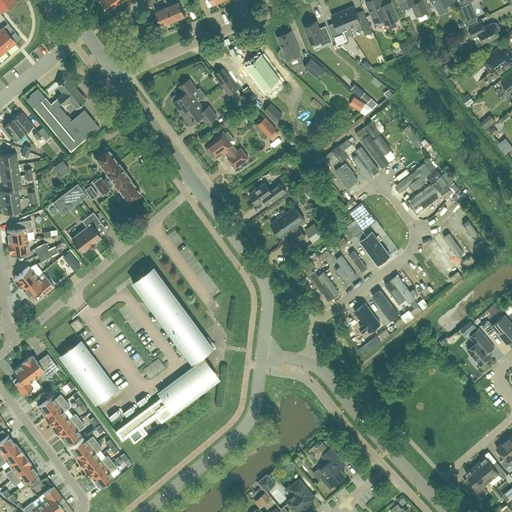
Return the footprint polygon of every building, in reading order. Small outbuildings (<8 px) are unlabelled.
[(16,0),(0,0),(0,12),(16,0)] [(98,0),(106,11),(117,3),(114,0),(98,0)] [(384,4),(381,0),(366,0),(365,0),(374,22),(382,18),(384,24),(397,19),(390,1),(384,4)] [(418,0),(416,1),(415,0),(398,0),(402,7),(411,4),(415,16),(428,11),(423,0),(418,0)] [(430,0),(434,1),(439,14),(449,10),(446,3),(453,0),(430,0)] [(179,1),(167,6),(173,20),(184,15),(179,1)] [(342,10),(349,28),(356,25),(358,30),(362,28),(365,34),(372,31),(365,14),(358,17),(353,5),(342,10)] [(474,5),(465,6),(469,23),(478,21),(474,5)] [(161,24),(173,20),(167,6),(155,11),(161,24)] [(343,30),(349,28),(342,10),(331,14),(336,26),(329,29),(335,42),(335,44),(346,39),(343,30)] [(320,31),(316,20),(303,25),(310,43),(319,39),(321,45),(332,41),(327,28),(320,31)] [(483,26),(481,21),(468,27),(473,37),(478,34),(483,44),(490,41),(490,39),(499,35),(497,31),(499,30),(500,28),(498,24),(495,23),(494,23),(493,22),(483,26)] [(3,26),(0,27),(0,43),(6,50),(16,42),(3,26)] [(300,53),(290,30),(277,36),(282,49),(279,49),(279,52),(281,56),(283,58),(285,57),(286,59),(300,53)] [(375,32),(370,33),(373,43),(378,42),(375,32)] [(346,38),(349,43),(357,39),(354,34),(346,38)] [(503,51),(499,46),(483,57),(485,59),(483,61),(490,71),(494,69),(497,74),(511,64),(509,62),(511,59),(511,52),(508,47),(503,51)] [(279,77),(261,53),(245,65),(263,89),(279,77)] [(325,69),(311,57),(304,66),(318,77),(325,69)] [(214,73),(221,83),(230,77),(222,67),(214,73)] [(511,72),(501,81),(505,87),(511,82),(511,83),(511,72)] [(237,88),(230,77),(221,83),(229,94),(237,88)] [(56,96),(59,100),(50,107),(42,98),(44,96),(37,88),(29,94),(30,95),(26,98),(69,150),(96,128),(99,126),(84,108),(71,119),(58,104),(61,102),(62,104),(68,98),(75,106),(78,103),(80,102),(83,99),(66,78),(62,81),(62,80),(61,82),(57,85),(62,91),(56,96)] [(172,101),(181,113),(198,100),(192,92),(196,89),(189,78),(179,86),(184,93),(180,96),(178,94),(176,94),(172,96),(172,99),(173,101),(172,101)] [(371,97),(355,83),(351,88),(367,102),(371,97)] [(474,101),(469,93),(463,98),(468,105),(474,101)] [(364,103),(353,96),(349,104),(360,110),(364,103)] [(204,109),(198,100),(181,113),(189,124),(201,116),(206,123),(216,116),(208,105),(204,109)] [(11,119),(23,133),(32,125),(21,111),(11,119)] [(276,129),(265,117),(255,126),(265,138),(276,129)] [(14,140),(23,133),(11,119),(2,126),(14,140)] [(384,127),(378,119),(374,123),(372,120),(364,125),(373,138),(381,132),(380,131),(384,127)] [(422,143),(409,125),(404,129),(417,147),(422,143)] [(367,131),(363,126),(355,132),(359,138),(367,131)] [(41,135),(38,130),(33,134),(37,139),(41,135)] [(233,144),(222,130),(204,144),(214,158),(225,150),(229,155),(227,157),(231,163),(234,167),(248,157),(240,147),(237,150),(233,145),(233,144)] [(363,144),(354,133),(348,137),(357,149),(363,144)] [(361,138),(382,166),(389,161),(383,153),(391,148),(380,133),(373,139),(369,133),(361,138)] [(351,143),(347,138),(339,144),(343,150),(351,143)] [(339,145),(333,149),(340,159),(346,154),(339,145)] [(110,167),(117,161),(116,161),(106,148),(105,146),(93,155),(107,174),(108,176),(114,171),(110,167)] [(360,147),(347,157),(364,180),(377,171),(360,147)] [(392,161),(398,156),(393,149),(386,154),(392,161)] [(335,155),(331,150),(323,156),(327,161),(335,155)] [(0,165),(17,163),(15,152),(0,154),(0,165)] [(435,167),(429,158),(424,162),(430,171),(435,167)] [(63,160),(56,168),(65,176),(72,169),(63,160)] [(119,163),(117,161),(110,167),(114,171),(108,176),(107,174),(101,179),(100,177),(93,182),(102,194),(109,189),(107,187),(114,183),(128,202),(140,193),(139,191),(129,178),(129,177),(128,175),(119,163)] [(356,185),(339,161),(332,167),(348,190),(356,185)] [(0,171),(1,177),(19,175),(17,163),(0,165),(0,171)] [(402,189),(426,172),(422,167),(398,184),(402,189)] [(441,174),(436,168),(426,176),(430,182),(441,174)] [(452,179),(446,170),(441,174),(448,183),(452,179)] [(447,183),(441,174),(436,178),(442,187),(447,183)] [(19,175),(1,177),(3,189),(17,187),(21,187),(19,175)] [(321,188),(314,179),(302,187),(309,197),(321,188)] [(440,186),(436,180),(410,198),(418,210),(439,195),(435,190),(440,186)] [(77,182),(52,201),(61,214),(86,195),(77,182)] [(259,186),(249,193),(257,204),(264,199),(268,204),(275,199),(286,191),(279,182),(270,189),(265,182),(264,182),(259,186)] [(86,189),(94,199),(100,194),(92,184),(86,189)] [(452,192),(447,185),(439,192),(444,198),(452,192)] [(0,197),(1,201),(18,198),(17,187),(3,189),(0,189),(0,197)] [(109,215),(126,204),(120,194),(102,205),(109,215)] [(20,210),(18,198),(1,201),(2,213),(20,210)] [(375,221),(359,201),(348,211),(354,218),(358,214),(368,226),(375,221)] [(304,219),(294,206),(270,223),(280,236),(287,231),(289,234),(287,236),(292,243),(304,234),(299,227),(298,227),(296,224),(304,219)] [(479,228),(464,209),(457,214),(470,231),(466,234),(470,239),(474,237),(471,234),(479,228)] [(80,251),(88,245),(89,246),(93,243),(92,241),(100,236),(93,226),(99,221),(92,211),(81,219),(86,226),(70,238),(80,251)] [(8,242),(27,239),(25,231),(32,230),(30,219),(16,222),(17,228),(6,230),(8,242)] [(363,229),(355,219),(347,226),(354,236),(363,229)] [(316,226),(308,231),(311,235),(314,239),(321,234),(316,226)] [(391,254),(371,229),(360,238),(380,263),(391,254)] [(464,250),(449,229),(440,236),(455,256),(464,250)] [(347,241),(343,236),(334,242),(338,248),(347,241)] [(27,239),(8,242),(7,242),(8,253),(9,253),(10,254),(29,251),(27,239)] [(488,244),(484,239),(476,245),(479,250),(488,244)] [(37,254),(47,249),(44,242),(34,248),(37,254)] [(331,253),(327,248),(318,254),(322,260),(331,253)] [(344,254),(359,274),(366,268),(351,248),(344,254)] [(51,255),(47,249),(37,254),(40,261),(51,255)] [(448,271),(453,267),(439,250),(434,254),(441,263),(438,265),(441,269),(444,267),(448,271)] [(344,255),(332,264),(347,282),(358,274),(344,255)] [(474,260),(471,255),(462,261),(466,266),(474,260)] [(74,256),(68,261),(75,270),(81,265),(74,256)] [(416,257),(412,260),(419,269),(423,266),(416,257)] [(315,265),(311,260),(302,266),(306,271),(315,265)] [(326,261),(322,264),(327,271),(331,267),(326,261)] [(20,288),(21,287),(36,275),(28,265),(13,278),(14,279),(14,280),(20,288)] [(205,338),(152,266),(131,281),(190,360),(192,359),(195,362),(157,391),(161,396),(148,405),(115,430),(121,438),(128,433),(134,440),(146,431),(141,425),(156,414),(160,421),(172,412),(217,378),(209,367),(199,354),(203,350),(202,349),(206,346),(207,343),(204,339),(204,338),(205,338)] [(434,285),(423,267),(415,272),(411,266),(405,269),(419,293),(434,285)] [(310,275),(328,299),(339,291),(324,271),(319,274),(316,270),(310,275)] [(461,276),(458,270),(449,277),(453,282),(461,276)] [(414,297),(397,274),(392,278),(396,284),(391,289),(400,302),(406,297),(409,301),(414,297)] [(40,280),(36,275),(21,287),(29,297),(38,290),(42,295),(53,285),(45,276),(40,280)] [(399,315),(380,289),(367,298),(386,324),(399,315)] [(379,321),(364,300),(358,304),(365,313),(360,317),(369,328),(379,321)] [(500,309),(495,303),(487,309),(492,315),(500,309)] [(422,309),(418,304),(409,311),(413,316),(422,309)] [(511,337),(511,323),(504,314),(491,324),(487,319),(481,324),(489,334),(495,329),(507,343),(511,337)] [(406,321),(402,316),(393,322),(397,328),(406,321)] [(460,329),(466,336),(476,327),(471,320),(460,329)] [(390,333),(386,328),(377,334),(381,340),(390,333)] [(494,346),(478,328),(469,336),(475,343),(467,349),(480,365),(492,355),(488,351),(494,346)] [(115,387),(80,340),(59,355),(94,403),(115,387)] [(363,344),(358,348),(362,354),(367,350),(363,344)] [(21,361),(22,362),(33,377),(39,373),(44,378),(57,368),(48,356),(45,358),(38,363),(32,355),(30,356),(30,355),(21,361)] [(164,367),(158,358),(142,369),(149,378),(164,367)] [(28,381),(33,377),(22,362),(12,370),(18,379),(16,380),(13,382),(22,394),(32,387),(28,381)] [(48,396),(44,391),(34,398),(38,403),(48,396)] [(104,407),(118,397),(115,393),(101,403),(104,407)] [(44,415),(64,400),(60,394),(53,399),(50,395),(37,405),(44,415)] [(86,407),(78,396),(74,399),(82,410),(86,407)] [(43,416),(51,425),(65,414),(62,411),(69,405),(64,400),(44,415),(43,416)] [(65,414),(51,425),(58,435),(59,434),(79,419),(75,413),(68,418),(65,414)] [(84,425),(79,419),(59,434),(67,444),(80,434),(77,430),(84,425)] [(103,429),(99,424),(95,427),(99,432),(103,429)] [(4,436),(0,439),(0,454),(15,444),(7,434),(4,436)] [(76,457),(96,441),(92,436),(85,441),(82,437),(69,447),(76,457)] [(109,447),(114,444),(110,438),(105,442),(109,447)] [(511,457),(511,445),(505,438),(504,439),(501,441),(502,442),(496,447),(505,457),(500,461),(508,470),(511,466),(511,462),(511,461),(511,459),(511,458),(511,457)] [(96,441),(76,457),(75,457),(83,467),(97,456),(94,452),(101,447),(96,441)] [(0,464),(6,460),(9,464),(23,453),(15,443),(15,444),(0,454),(0,464)] [(118,449),(114,444),(109,447),(114,452),(118,449)] [(339,457),(331,447),(322,454),(328,461),(320,468),(319,467),(313,472),(318,479),(321,476),(330,487),(345,474),(335,461),(339,457)] [(30,463),(23,453),(9,464),(12,468),(5,473),(9,479),(29,463),(30,463)] [(97,456),(83,467),(90,477),(91,476),(111,461),(107,455),(100,460),(97,456)] [(475,465),(489,480),(498,472),(503,478),(507,474),(498,463),(494,467),(485,456),(475,465)] [(111,461),(91,476),(99,486),(112,476),(109,472),(116,467),(111,461)] [(29,463),(9,479),(14,485),(21,479),(24,483),(37,473),(29,463)] [(489,480),(475,465),(466,473),(475,483),(470,488),(479,498),(487,491),(483,485),(489,480)] [(271,473),(260,480),(268,492),(262,497),(269,508),(277,503),(279,505),(289,498),(271,473)] [(53,483),(48,477),(43,481),(40,476),(31,483),(39,494),(53,483)] [(314,496),(299,478),(288,487),(294,494),(287,500),(296,511),(302,507),(303,508),(303,509),(309,504),(308,504),(307,503),(315,496),(315,495),(314,496)] [(42,502),(49,511),(59,511),(63,509),(56,501),(61,497),(52,485),(42,493),(47,498),(42,502)] [(8,496),(11,493),(9,494),(5,489),(1,492),(5,497),(7,495),(8,496)] [(49,511),(42,502),(38,496),(23,508),(25,511),(49,511)] [(401,508),(398,503),(390,509),(392,511),(405,511),(407,511),(403,506),(401,508)]
